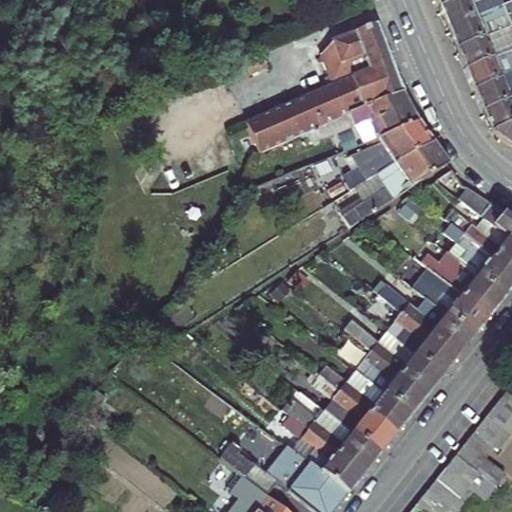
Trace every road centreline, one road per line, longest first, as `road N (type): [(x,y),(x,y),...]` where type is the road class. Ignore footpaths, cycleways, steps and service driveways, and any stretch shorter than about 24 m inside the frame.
road 1 (residential): [(361,511),(511,327)]
road 2 (tertiary): [(403,0),(466,142),(511,180)]
